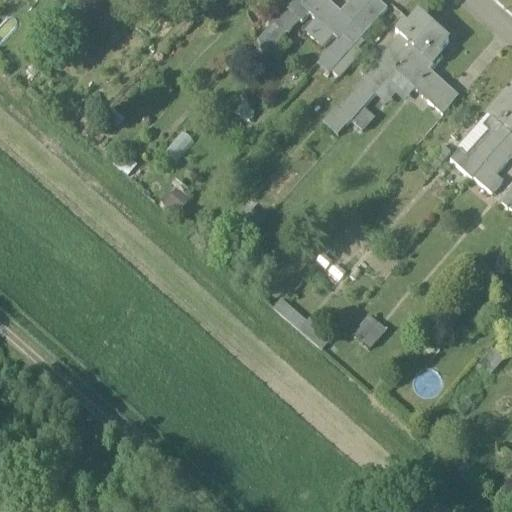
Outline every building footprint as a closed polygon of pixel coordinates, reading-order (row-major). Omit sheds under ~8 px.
[(289,0),(289,1),(271,22),(274,25),(258,45),(271,56),(298,22),(293,17),(301,8),(291,0),(289,0)] [(308,0),(301,8),(327,32),(342,15),(341,14),(325,0),(308,0)] [(374,0),(353,0),(341,14),(349,21),(353,25),(375,1),(374,0)] [(353,25),(342,38),(355,49),(388,12),(375,1),(353,25)] [(342,15),(327,32),(334,38),(349,21),(342,15)] [(418,17),(408,29),(404,25),(395,34),(401,40),(415,52),(433,31),(418,17)] [(433,31),(415,52),(434,69),(443,60),(439,57),(449,45),(433,31)] [(342,38),(316,68),(328,78),(355,49),(342,38)] [(398,41),(343,105),(346,109),(341,114),(352,123),(362,112),(397,72),(415,52),(401,40),(399,42),(398,41)] [(434,69),(415,52),(397,72),(416,89),(413,92),(431,108),(447,89),(430,74),(434,69)] [(458,99),(447,89),(431,108),(442,118),(458,99)] [(511,105),(504,114),(499,111),(491,119),(501,128),(510,137),(511,134),(511,105)] [(373,122),(362,112),(352,123),(351,125),(362,135),(373,122)] [(501,128),(491,119),(484,127),(490,133),(491,132),(494,135),(501,128)] [(490,133),(480,144),(493,157),(510,137),(501,128),(494,135),(491,132),(490,133)] [(167,151),(178,159),(192,140),(180,132),(167,151)] [(511,138),(510,137),(493,157),(472,181),(492,196),(502,184),(495,178),(511,159),(511,138)] [(480,144),(465,160),(460,154),(452,163),(471,182),(472,181),(493,157),(480,144)] [(442,149),(427,166),(435,173),(450,156),(442,149)] [(122,153),(114,163),(123,171),(131,161),(122,153)] [(176,216),(193,198),(183,188),(165,206),(176,216)] [(511,193),(502,205),(511,213),(511,193)] [(488,304),(477,293),(469,302),(472,305),(466,312),(475,320),(488,304)] [(355,336),(373,352),(389,333),(372,317),(355,336)]
